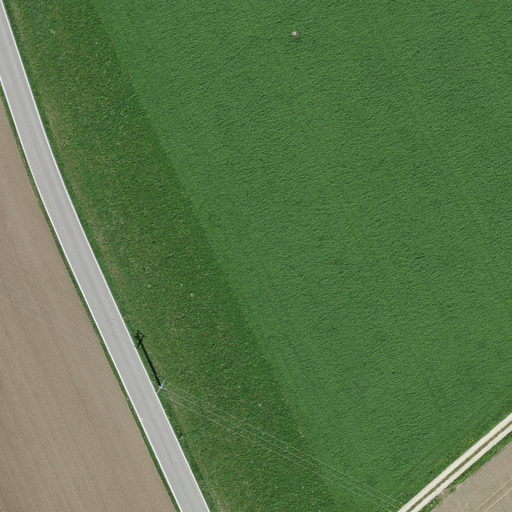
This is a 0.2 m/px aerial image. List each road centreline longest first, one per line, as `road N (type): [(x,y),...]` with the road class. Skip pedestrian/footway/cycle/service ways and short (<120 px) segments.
road 1 (tertiary): [(0,34),(61,210),(197,511)]
road 2 (track): [(511,421),(406,511)]
